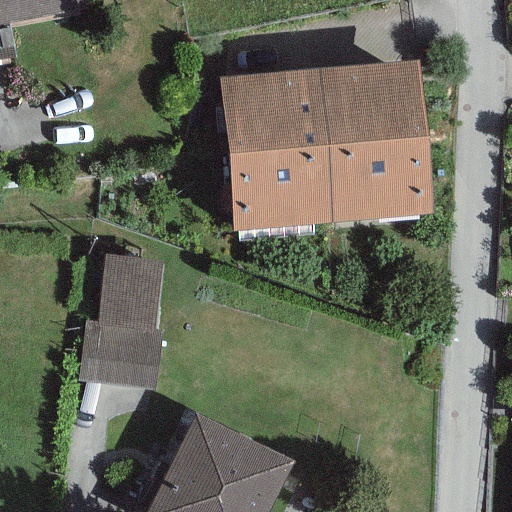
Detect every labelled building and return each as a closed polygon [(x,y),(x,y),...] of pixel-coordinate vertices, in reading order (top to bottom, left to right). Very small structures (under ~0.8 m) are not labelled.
[(85,0),(0,0),(0,59),(5,58),(0,31),(0,28),(88,11),(85,0)] [(417,61),(317,70),(331,222),(431,213),(417,61)] [(331,222),(317,70),(219,79),(233,231),(331,222)] [(161,262),(104,256),(96,319),(85,318),(77,381),(153,390),(160,335),(153,334),(161,262)] [(194,417),(146,511),(268,511),(292,465),(194,417)]
